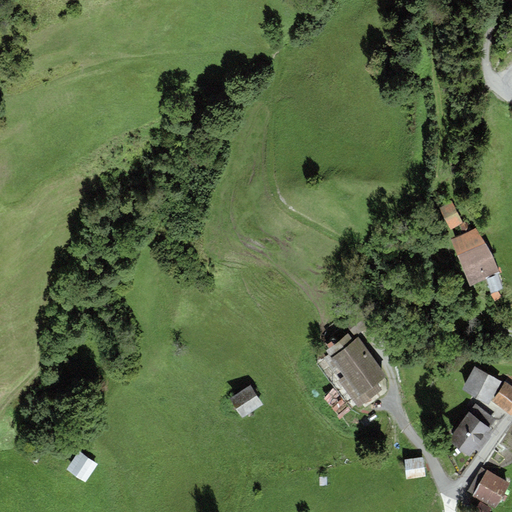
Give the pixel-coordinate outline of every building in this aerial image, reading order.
[(439,209),(450,230),(462,223),(451,202),(439,209)] [(476,229),(451,240),(470,287),(486,279),(498,274),(500,273),(492,255),(476,229)] [(503,289),(498,274),(486,279),(491,294),(498,291),(503,289)] [(501,297),(498,291),(491,294),(495,302),(501,297)] [(387,376),(357,338),(353,341),(348,334),(325,352),(344,376),(337,381),(358,408),(382,390),(377,383),(387,376)] [(501,381),(474,366),(461,390),(488,405),(501,381)] [(511,387),(505,383),(492,402),(510,415),(511,413),(511,387)] [(229,400),(242,420),(263,406),(250,386),(229,400)] [(475,405),(469,413),(490,428),(496,420),(475,405)] [(490,428),(469,413),(448,440),(470,456),(475,450),(479,453),(494,431),(490,428)] [(81,451),(68,469),(86,482),(99,464),(81,451)] [(423,458),(404,460),(407,479),(425,477),(423,458)] [(473,494),(486,471),(481,468),(467,491),(473,494)] [(495,509),(510,484),(487,470),(486,471),(473,494),(472,495),(495,509)]
